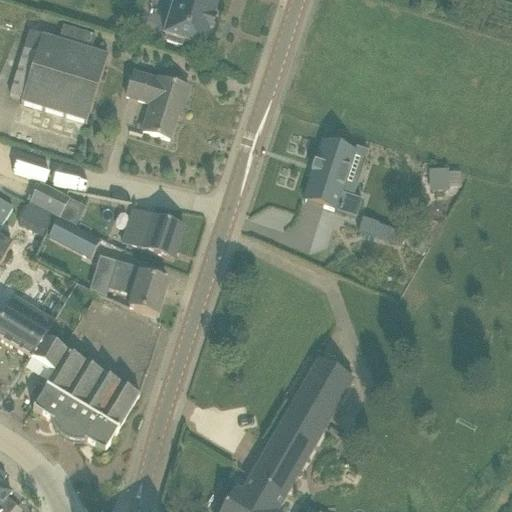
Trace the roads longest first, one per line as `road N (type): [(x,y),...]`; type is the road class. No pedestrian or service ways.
road 1 (tertiary): [(138,511),(228,213)]
road 2 (residential): [(0,154),(95,185),(228,213)]
road 3 (tertiary): [(228,213),(291,0)]
